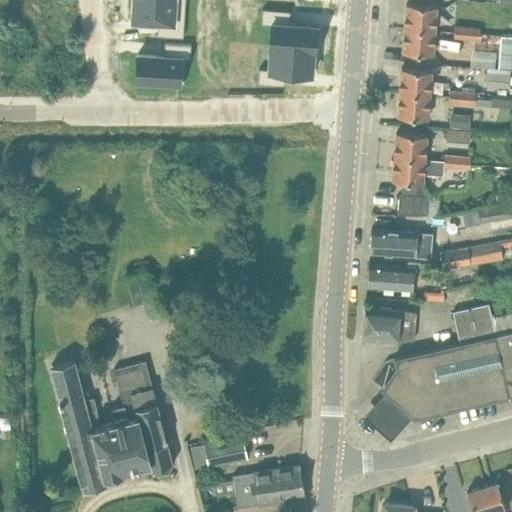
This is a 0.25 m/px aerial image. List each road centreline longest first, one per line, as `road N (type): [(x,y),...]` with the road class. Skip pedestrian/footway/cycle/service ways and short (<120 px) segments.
road 1 (secondary): [(327,465),(351,110)]
road 2 (residential): [(351,110),(104,112)]
road 3 (residential): [(511,430),(373,463),(327,465)]
